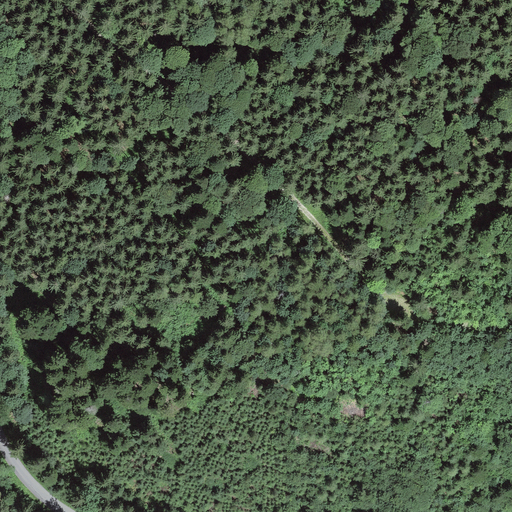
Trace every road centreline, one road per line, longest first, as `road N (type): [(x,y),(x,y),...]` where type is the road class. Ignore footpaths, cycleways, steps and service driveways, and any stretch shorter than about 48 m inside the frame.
road 1 (track): [(49,0),(237,144),(308,212),(377,297),(427,322),(475,329)]
road 2 (track): [(0,15),(194,244),(228,302)]
